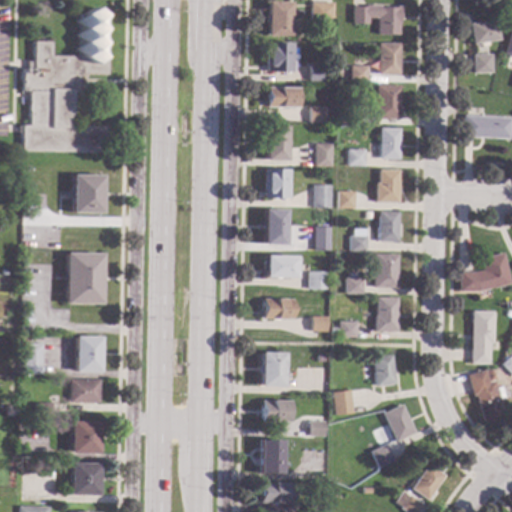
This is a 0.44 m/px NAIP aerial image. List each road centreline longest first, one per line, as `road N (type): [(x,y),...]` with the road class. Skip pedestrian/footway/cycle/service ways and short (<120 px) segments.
road 1 (secondary): [(162,0),(151,511)]
road 2 (residential): [(139,0),(129,511)]
road 3 (residential): [(436,0),(429,380),(447,427),(489,474)]
road 4 (residential): [(224,425),(231,0)]
road 5 (secondary): [(203,425),(208,53)]
